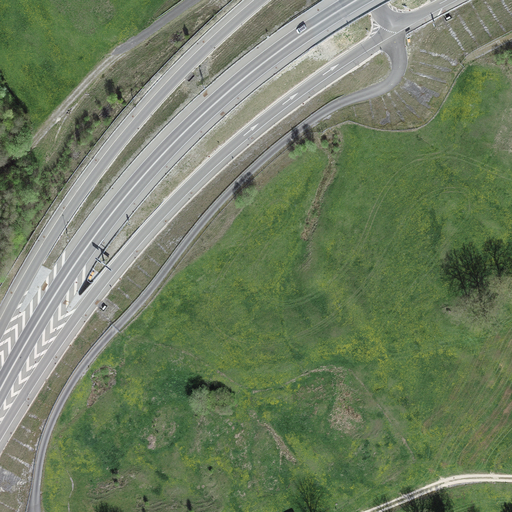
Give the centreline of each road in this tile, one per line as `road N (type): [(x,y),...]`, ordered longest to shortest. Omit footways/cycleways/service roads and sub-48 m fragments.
road 1 (track): [(391,20),(399,63),(393,80),(323,111),(247,173),(85,362),(57,404),(41,450),(34,511)]
road 2 (trunk): [(0,433),(89,299),(158,217),(255,125),(374,41),(391,20)]
road 3 (trunk): [(0,390),(79,257),(173,142),(256,67),(355,0)]
road 4 (trunk): [(260,0),(108,155),(0,329)]
road 5 (track): [(0,168),(115,54),(189,0)]
road 6 (track): [(511,482),(438,489),(383,511)]
